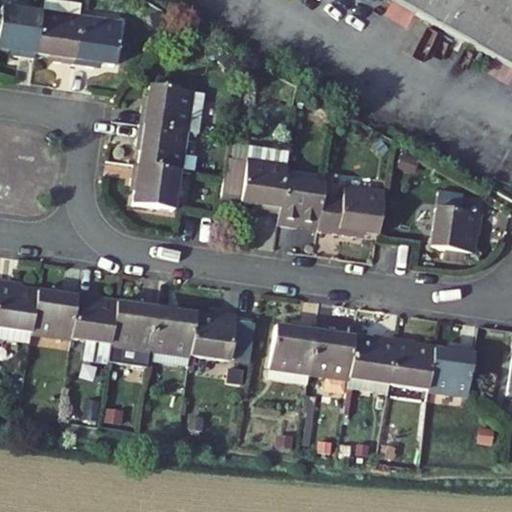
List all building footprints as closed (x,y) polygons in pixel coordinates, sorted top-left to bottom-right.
[(53,60),(73,63),(79,18),(81,5),(47,0),(41,0),(40,11),(34,52),(54,55),(53,60)] [(511,0),(388,0),(511,69),(511,0)] [(34,52),(40,11),(0,5),(0,6),(0,47),(14,49),(13,54),(33,57),(34,52)] [(93,65),(94,61),(113,64),(119,23),(79,18),(73,63),(93,65)] [(226,67),(233,58),(222,48),(214,57),(226,67)] [(139,124),(185,132),(198,133),(204,93),(150,85),(147,106),(143,105),(139,124)] [(138,165),(180,171),(185,132),(139,124),(137,144),(141,145),(138,165)] [(258,209),(277,212),(282,178),(284,166),(224,157),(218,197),(259,204),(258,209)] [(128,204),(173,211),(180,171),(138,165),(135,184),(131,184),(128,204)] [(276,224),(297,227),(298,221),(316,224),(320,195),(322,183),(282,178),(277,212),(276,224)] [(315,230),(355,236),(356,230),(375,233),(381,192),(342,187),(341,198),(320,195),(316,224),(315,230)] [(434,191),(432,207),(457,211),(459,195),(434,191)] [(475,234),(477,214),(457,211),(432,207),(426,246),(467,253),(470,233),(475,234)] [(30,332),(35,292),(15,289),(16,284),(0,281),(0,339),(28,343),(30,332)] [(68,338),(76,292),(56,289),(55,294),(35,292),(30,332),(68,338)] [(109,343),(114,303),(94,301),(95,296),(76,292),(68,338),(83,340),(80,360),(106,363),(109,343)] [(114,303),(109,343),(148,350),(155,304),(135,301),(134,306),(114,303)] [(188,355),(193,315),(174,312),(174,307),(155,304),(148,350),(151,350),(149,361),(186,366),(188,355)] [(193,315),(188,355),(227,361),(233,322),(234,316),(214,313),(213,318),(193,315)] [(253,324),(233,322),(227,361),(226,367),(246,370),(253,324)] [(267,366),(307,372),(313,327),(294,324),(293,329),(273,327),(267,366)] [(346,378),(352,338),(332,335),(333,329),(313,327),(307,372),(346,378)] [(346,378),(386,383),(392,338),(372,336),(371,341),(352,338),(346,378)] [(392,338),(386,383),(426,389),(431,349),(411,347),(412,341),(392,338)] [(426,389),(465,395),(472,350),(452,347),(451,353),(431,349),(426,389)] [(307,372),(267,366),(265,378),(305,384),(307,372)]
